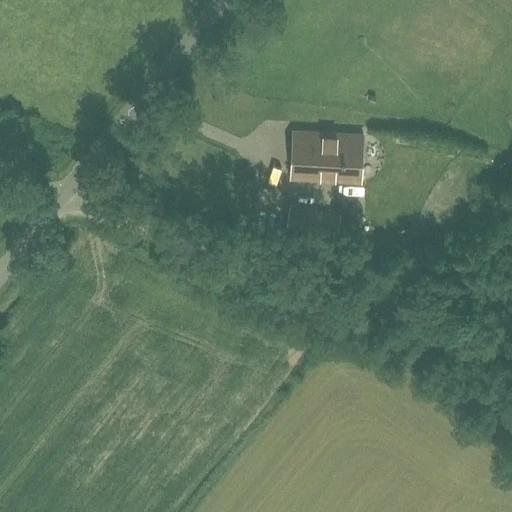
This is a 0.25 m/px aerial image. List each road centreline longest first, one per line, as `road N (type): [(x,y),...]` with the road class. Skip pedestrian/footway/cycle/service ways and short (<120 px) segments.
road 1 (unclassified): [(511,352),(229,268),(63,202)]
road 2 (unclassified): [(63,202),(227,0)]
